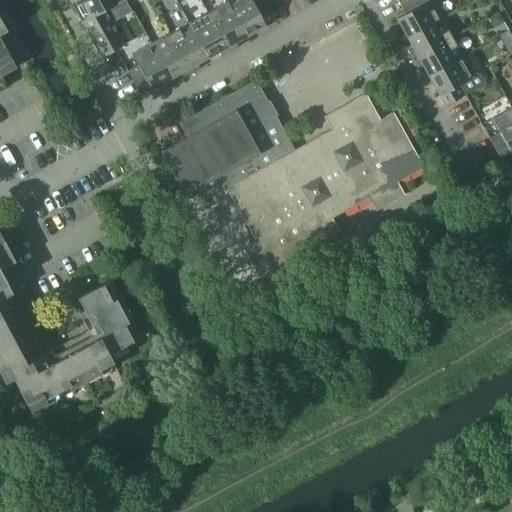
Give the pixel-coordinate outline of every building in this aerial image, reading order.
[(75,0),(71,3),(82,22),(105,9),(117,3),(116,2),(120,0),(75,0)] [(125,0),(119,3),(126,15),(132,11),(125,0)] [(251,0),(229,0),(225,2),(244,37),(276,19),(265,0),(257,0),(253,2),(251,0)] [(396,18),(407,37),(442,18),(431,0),(428,0),(405,13),(396,18)] [(397,0),(405,13),(428,0),(397,0)] [(225,2),(208,12),(230,52),(239,47),(236,42),(244,37),(225,2)] [(105,9),(82,22),(101,57),(124,44),(105,9)] [(0,90),(8,86),(1,75),(16,66),(0,37),(0,33),(6,30),(0,18),(0,16),(3,15),(0,10),(0,90)] [(208,12),(189,22),(208,57),(218,51),(221,56),(230,52),(208,12)] [(502,21),(498,13),(489,18),(493,26),(502,21)] [(408,50),(413,59),(452,37),(442,18),(407,37),(413,48),(408,50)] [(189,22),(170,33),(192,73),(201,68),(198,63),(208,57),(189,22)] [(511,36),(509,31),(498,37),(503,46),(511,40),(511,36)] [(170,33),(153,42),(172,77),(181,72),(183,77),(192,73),(170,33)] [(422,65),(428,75),(463,56),(452,37),(413,59),(417,68),(422,65)] [(172,77),(153,42),(132,54),(138,66),(128,72),(140,95),(172,77)] [(463,56),(428,75),(445,106),(485,83),(481,75),(476,74),(473,75),(463,56)] [(185,195),(221,175),(221,174),(259,153),(257,148),(272,140),(275,145),(288,138),(256,79),(179,122),(186,136),(160,151),(185,195)] [(221,174),(221,175),(228,186),(226,187),(242,216),(248,213),(253,224),(248,227),(255,240),(242,247),(258,276),(284,261),(291,275),(320,258),(313,245),(339,231),(329,213),(340,207),(342,212),(369,197),(376,210),(405,194),(398,181),(424,167),(393,112),(380,119),(366,93),(324,116),(331,129),(294,149),(288,138),(275,145),(272,140),(257,148),(259,153),(221,174)] [(511,108),(511,107),(492,118),(500,133),(490,139),(501,158),(511,152),(511,108)] [(424,202),(430,212),(444,204),(438,194),(424,202)] [(40,346),(12,293),(7,284),(0,270),(0,268),(15,260),(0,232),(0,373),(4,382),(13,377),(30,410),(46,401),(44,397),(68,385),(70,389),(101,372),(99,368),(112,361),(108,353),(140,336),(132,319),(128,322),(115,298),(119,296),(110,279),(77,297),(86,313),(91,311),(103,335),(86,344),(84,338),(52,355),(55,360),(31,373),(22,356),(40,346)] [(86,326),(92,336),(97,333),(92,323),(86,326)]
